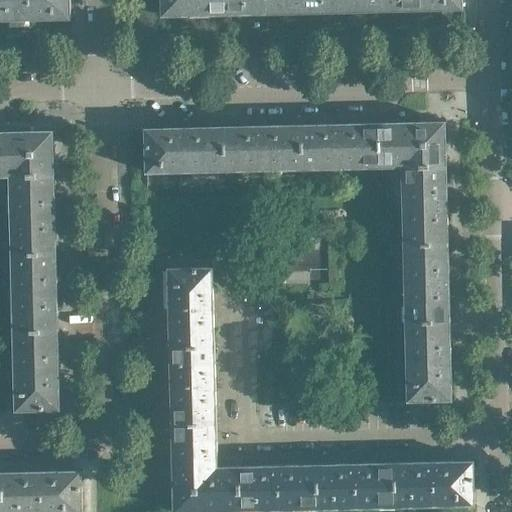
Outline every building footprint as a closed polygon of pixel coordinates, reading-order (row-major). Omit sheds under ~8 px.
[(0,0),(0,19),(71,18),(70,0),(0,0)] [(229,14),(228,0),(162,0),(163,16),(229,14)] [(306,12),(305,0),(228,0),(229,14),(306,12)] [(384,10),(383,0),(305,0),(306,12),(384,10)] [(463,8),(462,0),(383,0),(384,10),(463,8)] [(447,166),(446,121),(380,123),(381,167),(403,166),(403,167),(447,166)] [(381,167),(380,123),(302,125),(303,169),(381,167)] [(303,169),(302,125),(225,126),(226,170),(303,169)] [(226,170),(225,126),(146,128),(147,172),(226,170)] [(55,175),(54,130),(0,131),(0,175),(11,176),(55,175)] [(449,243),(447,166),(403,167),(405,244),(449,243)] [(57,253),(55,175),(11,176),(13,254),(57,253)] [(451,321),(449,243),(405,244),(407,322),(451,321)] [(59,330),(57,253),(13,254),(15,331),(59,330)] [(215,347),(214,302),(213,267),(169,268),(171,348),(215,347)] [(453,400),(451,337),(451,321),(407,322),(409,401),(453,400)] [(61,409),(59,346),(59,330),(15,331),(17,410),(61,409)] [(217,425),(215,347),(171,348),(173,426),(217,425)] [(241,510),(240,466),(218,466),(217,425),(173,426),(175,511),(241,510)] [(475,504),(474,460),(395,462),(396,506),(475,504)] [(396,506),(395,462),(317,464),(318,508),(396,506)] [(318,508),(317,464),(240,466),(241,510),(318,508)] [(83,511),(82,470),(3,472),(4,511),(83,511)]
